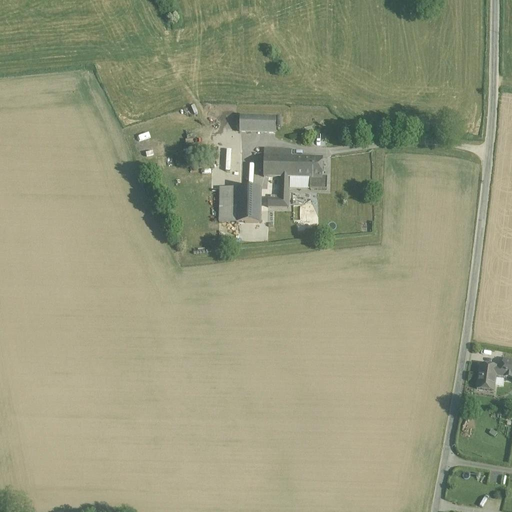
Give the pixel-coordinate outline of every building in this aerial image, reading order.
[(276,117),(248,117),(239,116),(239,133),(275,134),(276,117)] [(289,209),(289,192),(289,183),(293,183),(293,179),(297,179),(298,158),(265,157),(264,177),(264,178),(279,178),(279,201),(268,201),(268,209),(289,209)] [(321,180),(322,172),(322,159),(298,158),(297,178),(297,179),(311,179),(311,189),(325,190),(326,181),(321,180)] [(220,190),(219,214),(219,223),(237,224),(237,192),(237,190),(220,190)] [(237,224),(246,224),(261,224),(261,190),(239,190),(237,190),(237,224)] [(511,361),(508,361),(503,360),(502,369),(511,370),(511,361)] [(476,390),(484,391),(494,392),(497,368),(480,365),(480,366),(476,390)]
